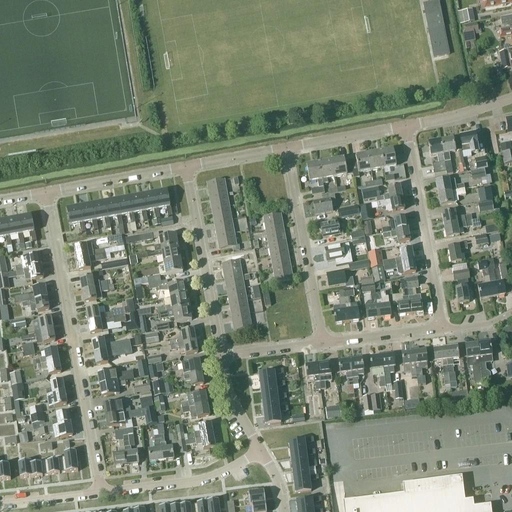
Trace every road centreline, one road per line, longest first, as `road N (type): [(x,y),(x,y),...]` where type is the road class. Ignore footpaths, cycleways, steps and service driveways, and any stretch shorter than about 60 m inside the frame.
road 1 (residential): [(103,493),(45,192)]
road 2 (residential): [(442,329),(405,127)]
road 3 (residential): [(322,343),(286,148)]
road 4 (residential): [(223,355),(185,167)]
road 5 (residential): [(103,493),(204,480),(260,452)]
road 6 (residential): [(45,192),(185,167)]
road 7 (residential): [(286,148),(405,127)]
road 8 (residential): [(322,343),(442,329)]
